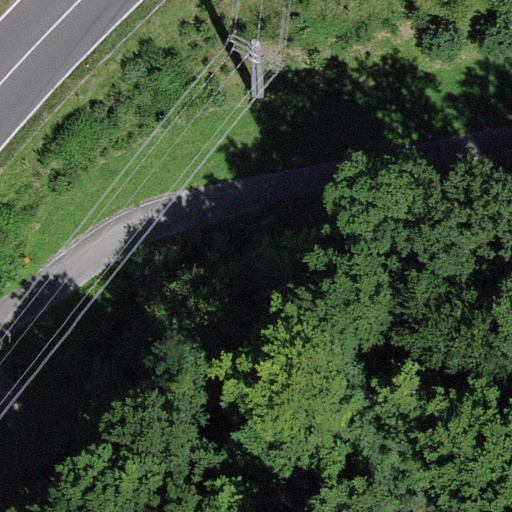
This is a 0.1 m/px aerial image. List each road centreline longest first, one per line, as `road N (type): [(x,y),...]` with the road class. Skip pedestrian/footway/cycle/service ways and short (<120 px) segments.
road 1 (track): [(0,331),(125,235),(511,142)]
road 2 (track): [(320,511),(104,410),(0,392)]
